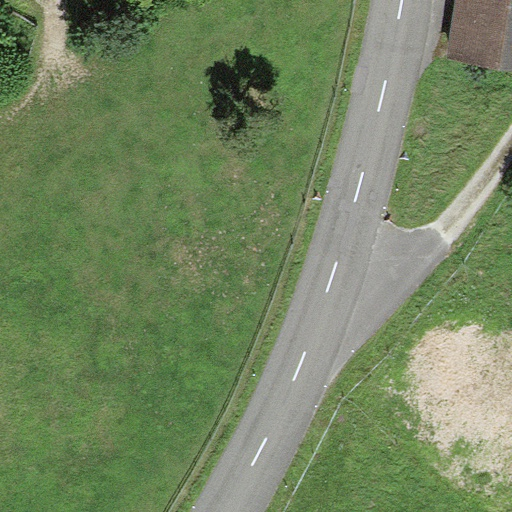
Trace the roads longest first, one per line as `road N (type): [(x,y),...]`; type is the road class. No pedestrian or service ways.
road 1 (tertiary): [(221,511),(299,362),(403,0)]
road 2 (track): [(511,143),(481,189),(391,264),(323,281)]
